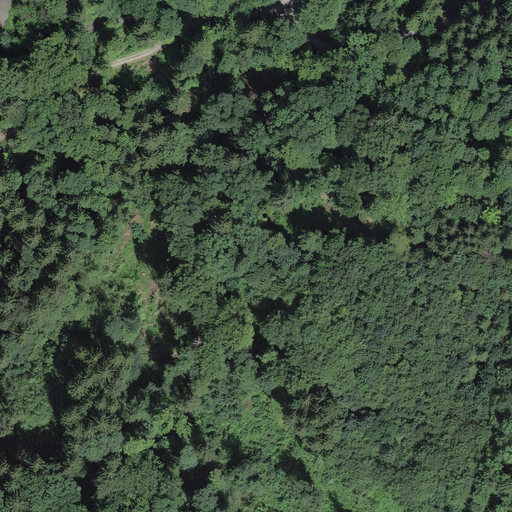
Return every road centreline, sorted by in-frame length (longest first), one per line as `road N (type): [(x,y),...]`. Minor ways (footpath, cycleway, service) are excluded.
road 1 (track): [(262,5),(317,41),(343,46),(421,32),(488,0)]
road 2 (track): [(0,136),(84,77),(145,54),(209,12)]
road 3 (track): [(511,327),(463,511)]
